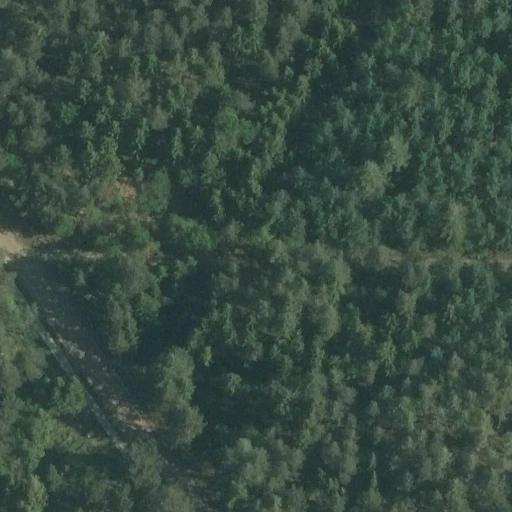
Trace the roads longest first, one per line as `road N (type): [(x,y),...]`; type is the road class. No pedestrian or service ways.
road 1 (track): [(12,255),(511,268)]
road 2 (track): [(192,511),(12,255)]
road 3 (track): [(395,0),(231,261)]
